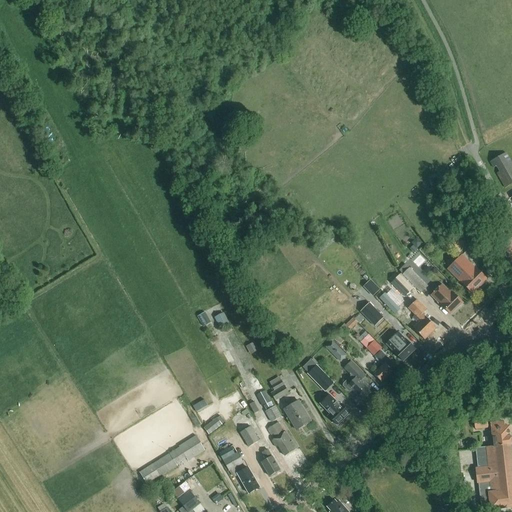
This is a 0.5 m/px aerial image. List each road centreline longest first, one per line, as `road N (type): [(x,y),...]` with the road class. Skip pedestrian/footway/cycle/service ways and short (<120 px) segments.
road 1 (tertiary): [(283,511),(456,349),(483,337)]
road 2 (track): [(409,0),(474,155)]
